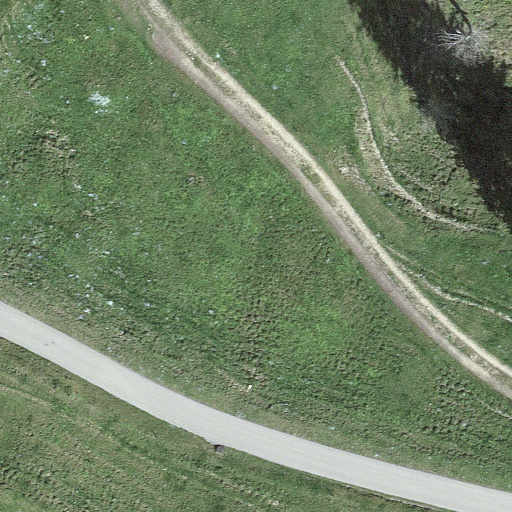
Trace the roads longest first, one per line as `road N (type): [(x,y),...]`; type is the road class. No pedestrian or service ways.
road 1 (unclassified): [(0,326),(239,434),(511,507)]
road 2 (track): [(511,388),(429,323),(157,0)]
